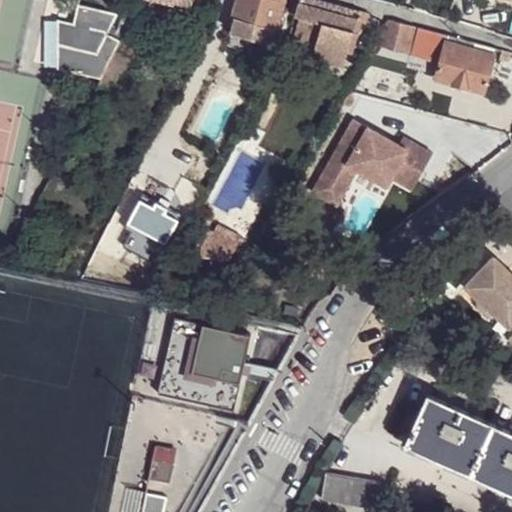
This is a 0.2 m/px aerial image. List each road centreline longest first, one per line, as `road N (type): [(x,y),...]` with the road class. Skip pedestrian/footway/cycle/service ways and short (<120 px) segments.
road 1 (unclassified): [(511,159),(365,277),(346,313),(335,366),(255,511)]
road 2 (residential): [(350,0),(511,46)]
